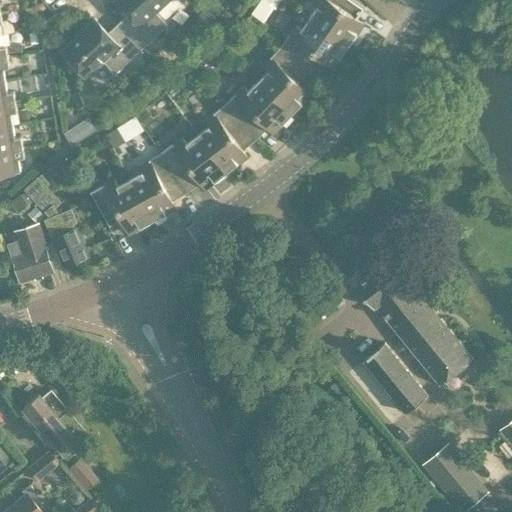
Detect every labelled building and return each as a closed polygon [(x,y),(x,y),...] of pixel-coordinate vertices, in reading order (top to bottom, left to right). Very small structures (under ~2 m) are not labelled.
[(156,12),(168,0),(117,0),(129,13),(117,24),(141,49),(167,24),(156,12)] [(262,0),(275,9),(281,0),(262,0)] [(357,19),(365,8),(353,0),(312,0),(311,3),(317,7),(309,18),(348,46),(363,24),(357,19)] [(333,67),(348,46),(309,18),(301,29),(295,25),(280,47),(316,77),(326,63),(333,67)] [(117,24),(106,35),(93,21),(61,51),(86,78),(103,61),(115,74),(141,49),(117,24)] [(304,89),(316,77),(280,47),(262,65),(267,70),(257,80),(292,114),(310,94),(304,89)] [(4,68),(10,67),(8,56),(0,57),(0,80),(6,80),(4,68)] [(198,63),(192,68),(196,73),(202,68),(198,63)] [(14,91),(8,92),(6,80),(0,80),(0,103),(15,101),(14,91)] [(273,133),(292,114),(257,80),(248,90),(243,85),(224,104),(256,140),(267,127),(273,133)] [(11,113),(17,112),(15,101),(0,103),(0,126),(13,125),(11,113)] [(242,150),(256,140),(224,104),(204,120),(208,126),(197,134),(226,172),(247,156),(242,150)] [(144,109),(137,116),(145,125),(152,118),(144,109)] [(21,136),(15,137),(13,125),(0,126),(0,149),(23,146),(21,136)] [(117,128),(106,135),(114,147),(125,141),(117,128)] [(205,189),(226,172),(197,134),(186,143),(182,137),(161,153),(187,192),(200,182),(205,189)] [(19,158),(25,157),(23,146),(0,149),(0,174),(1,174),(21,170),(19,158)] [(79,151),(67,158),(72,167),(84,162),(79,151)] [(172,201),(187,192),(161,153),(138,166),(141,172),(129,178),(152,220),(176,208),(172,201)] [(46,187),(50,183),(41,174),(25,189),(48,214),(60,202),(46,187)] [(129,233),(152,220),(129,178),(117,185),(114,179),(90,192),(113,233),(125,226),(129,233)] [(18,211),(28,204),(21,195),(11,202),(18,211)] [(46,216),(36,206),(29,213),(38,223),(46,216)] [(58,214),(45,219),(65,266),(89,256),(76,227),(75,227),(73,223),(76,221),(71,209),(58,214)] [(21,281),(53,271),(38,223),(20,229),(23,238),(8,243),(21,281)] [(408,280),(410,277),(393,256),(356,286),(374,307),(376,305),(441,384),(472,358),(408,280)] [(406,413),(427,395),(385,342),(363,360),(406,413)] [(70,391),(78,384),(70,376),(62,381),(70,391)] [(34,422),(60,399),(50,388),(40,397),(37,393),(21,407),(34,422)] [(60,399),(34,422),(50,440),(54,445),(62,454),(88,432),(67,408),(60,399)] [(511,420),(501,430),(511,443),(511,420)] [(463,510),(487,490),(449,443),(424,464),(463,510)] [(36,479),(58,461),(48,449),(27,467),(36,479)] [(0,478),(15,466),(7,456),(0,460),(0,478)] [(85,488),(97,478),(79,457),(67,467),(85,488)] [(41,511),(30,498),(37,492),(29,482),(21,489),(23,492),(0,511),(41,511)] [(78,503),(82,499),(82,494),(79,490),(74,489),(70,493),(69,498),(73,502),(78,503)] [(94,511),(99,508),(90,497),(71,511),(94,511)]
